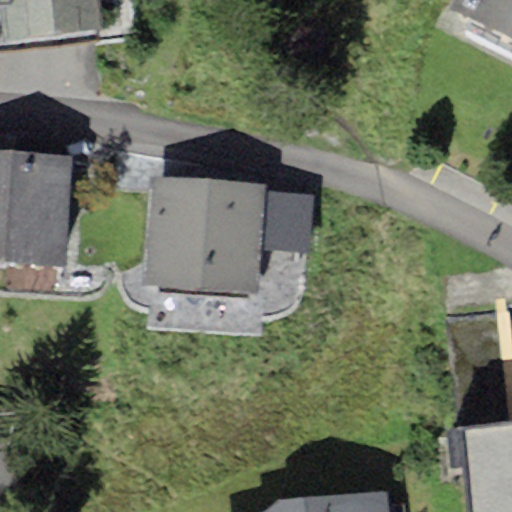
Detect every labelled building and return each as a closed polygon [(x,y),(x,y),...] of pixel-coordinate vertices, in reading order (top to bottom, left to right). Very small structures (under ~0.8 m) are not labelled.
[(1,0),(5,38),(103,29),(99,0),(1,0)] [(511,0),(452,0),(450,5),(511,36),(511,0)] [(0,261),(66,266),(74,157),(0,151),(0,261)] [(145,282),(258,290),(265,183),(152,175),(145,282)] [(0,406),(0,501),(19,502),(19,406),(0,406)] [(466,511),(511,511),(511,417),(457,424),(466,511)] [(376,511),(374,491),(278,498),(258,511),(376,511)]
